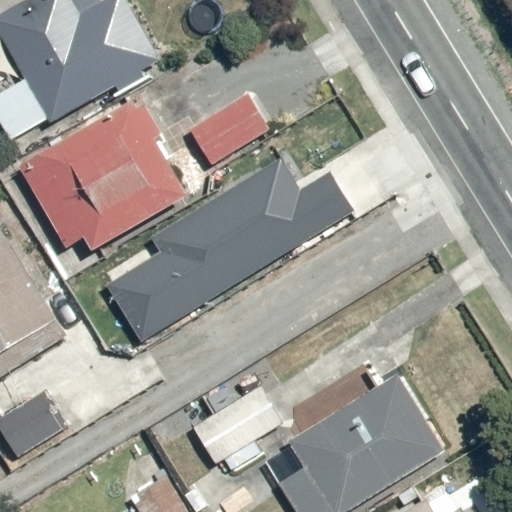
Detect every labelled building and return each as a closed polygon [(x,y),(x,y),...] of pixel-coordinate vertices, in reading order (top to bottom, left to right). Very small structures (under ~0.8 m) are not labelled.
[(42,0),(0,22),(30,80),(0,95),(0,114),(16,145),(167,67),(132,0),(115,0),(108,4),(106,0),(42,0)] [(259,97),(185,141),(157,94),(27,171),(70,245),(88,234),(101,255),(207,193),(199,180),(280,133),(259,97)] [(283,157),(160,232),(172,252),(116,286),(150,342),(364,213),(339,172),(305,193),(283,157)] [(95,366),(66,322),(8,230),(0,235),(0,423),(23,461),(76,427),(54,392),(95,366)] [(313,464),(282,480),(299,511),(345,511),(453,454),(410,374),(297,435),(313,464)] [(258,444),(292,424),(271,388),(198,431),(225,477),(264,455),(258,444)] [(195,511),(176,477),(136,499),(143,511),(195,511)] [(471,511),(460,491),(423,511),(471,511)]
